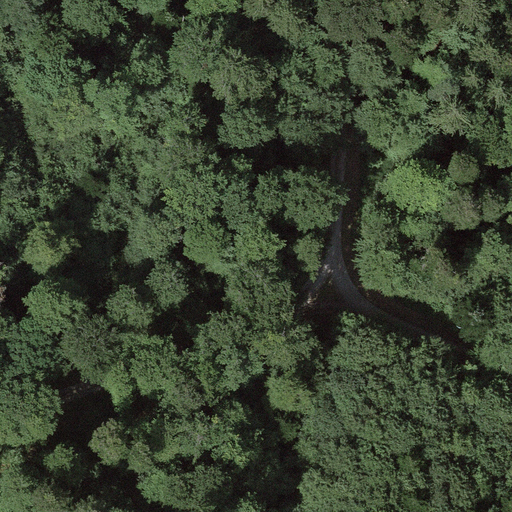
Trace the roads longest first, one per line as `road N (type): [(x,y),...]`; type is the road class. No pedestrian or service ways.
road 1 (track): [(335,229),(319,273),(275,321),(0,421)]
road 2 (track): [(363,311),(342,288),(334,256),(337,0)]
road 3 (track): [(511,376),(363,311),(327,308),(275,321)]
